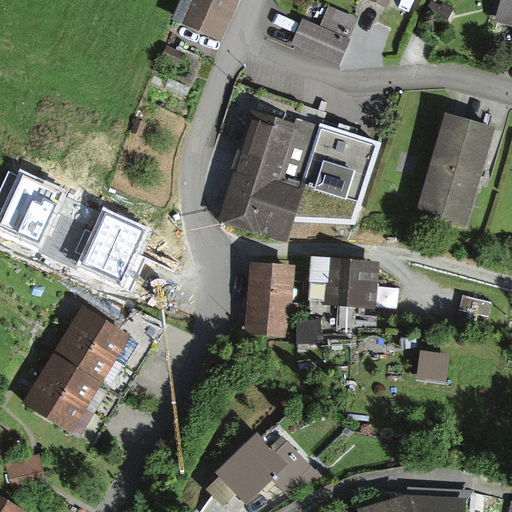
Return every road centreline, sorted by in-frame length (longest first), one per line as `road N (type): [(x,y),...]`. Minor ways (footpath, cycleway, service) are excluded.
road 1 (residential): [(205,260),(315,249),(440,259),(511,282)]
road 2 (residential): [(236,44),(342,84),(404,75),(477,80),(511,92)]
road 3 (residential): [(205,260),(215,307),(191,368),(104,511)]
road 4 (residential): [(236,44),(194,142),(191,202),(205,260)]
